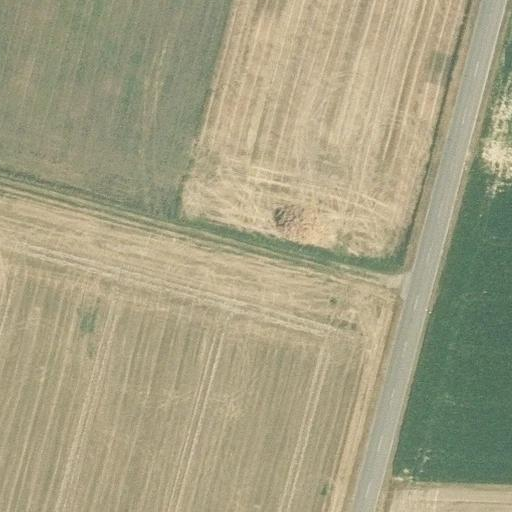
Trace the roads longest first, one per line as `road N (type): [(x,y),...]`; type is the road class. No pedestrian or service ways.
road 1 (tertiary): [(362,511),(495,0)]
road 2 (track): [(0,180),(419,295)]
